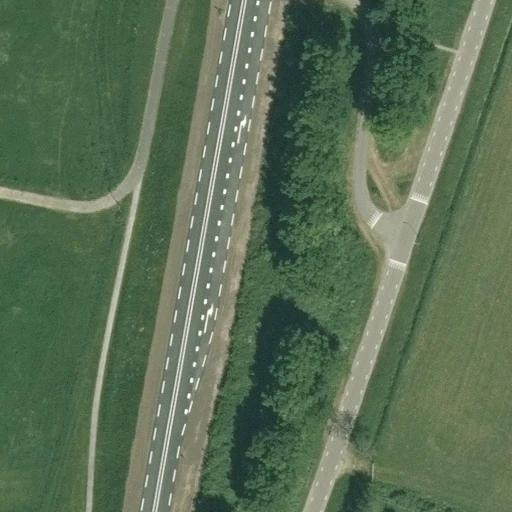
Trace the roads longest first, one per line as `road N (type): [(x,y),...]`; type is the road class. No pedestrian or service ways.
road 1 (primary): [(154,511),(244,0)]
road 2 (unclassified): [(313,511),(402,241)]
road 3 (unclassified): [(355,0),(372,32),(358,189),(364,210),(402,241)]
road 4 (unclassified): [(402,241),(495,0)]
road 5 (track): [(141,172),(96,204),(0,189)]
